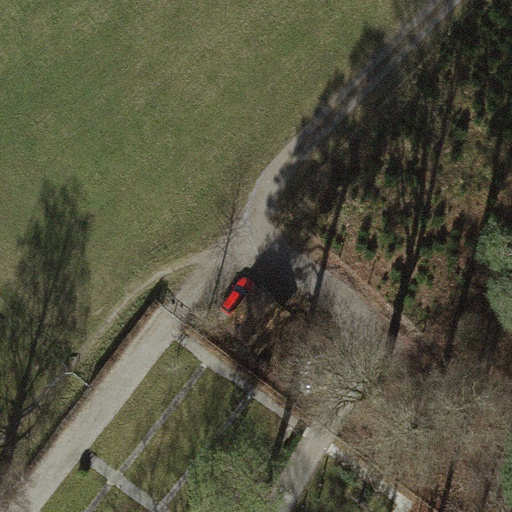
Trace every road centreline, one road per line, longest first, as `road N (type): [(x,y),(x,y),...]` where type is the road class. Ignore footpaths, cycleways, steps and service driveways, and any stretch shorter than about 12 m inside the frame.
road 1 (track): [(248,232),(434,345),(440,409),(355,511)]
road 2 (track): [(19,511),(248,232)]
road 3 (track): [(455,0),(333,116),(248,232)]
